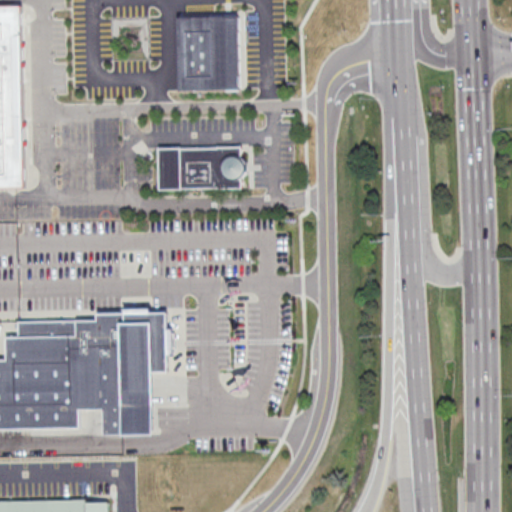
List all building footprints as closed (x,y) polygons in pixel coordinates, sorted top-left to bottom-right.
[(0,5),(17,5),(20,196),(0,195),(0,5)] [(180,15),(229,14),(239,14),(241,88),(181,89),(180,15)] [(155,149),(241,148),(241,190),(155,193),(155,149)] [(0,429),(83,429),(83,409),(107,409),(108,436),(161,435),(160,373),(174,373),(173,313),(155,313),(154,308),(128,309),(128,313),(100,314),(100,321),(22,322),(22,339),(10,339),(10,361),(0,361),(0,429)] [(0,511),(111,511),(111,501),(90,502),(90,499),(0,501),(0,511)]
